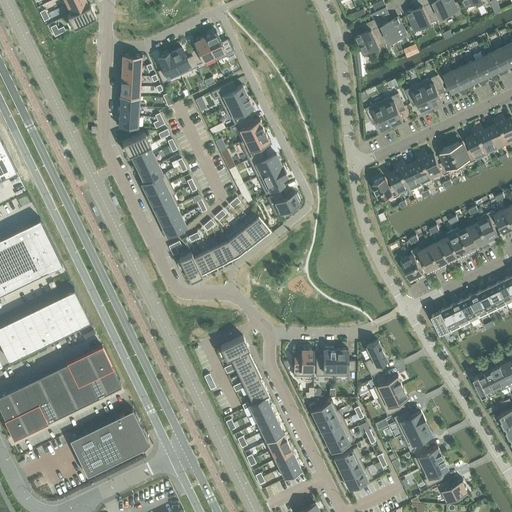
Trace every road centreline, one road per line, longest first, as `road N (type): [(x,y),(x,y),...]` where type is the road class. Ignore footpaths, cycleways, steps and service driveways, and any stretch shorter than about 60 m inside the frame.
road 1 (residential): [(231,295),(234,265),(308,199),(247,69),(219,13),(155,44),(106,43)]
road 2 (tertiary): [(189,451),(0,63)]
road 3 (tertiary): [(0,97),(175,458)]
road 4 (residential): [(231,295),(176,290),(153,245),(103,143),(106,43)]
road 5 (residential): [(511,478),(406,310)]
road 6 (residential): [(341,511),(269,368),(268,340)]
road 7 (residential): [(511,94),(354,167)]
road 8 (residential): [(354,167),(342,56),(322,0)]
road 9 (residential): [(406,310),(371,242),(354,167)]
